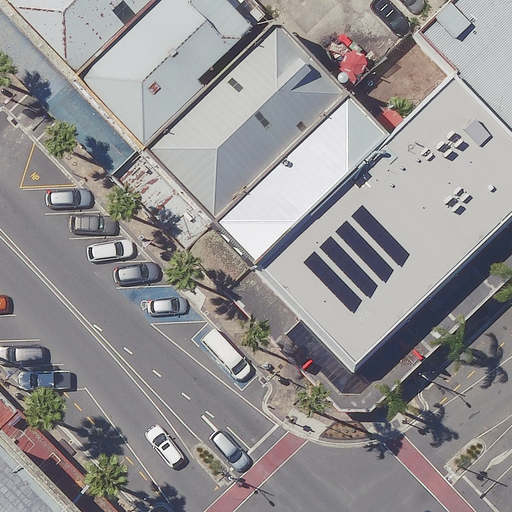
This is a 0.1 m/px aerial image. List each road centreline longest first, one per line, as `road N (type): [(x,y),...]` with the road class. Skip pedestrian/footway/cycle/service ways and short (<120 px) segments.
road 1 (tertiary): [(263,511),(0,233)]
road 2 (unclassified): [(511,419),(416,511)]
